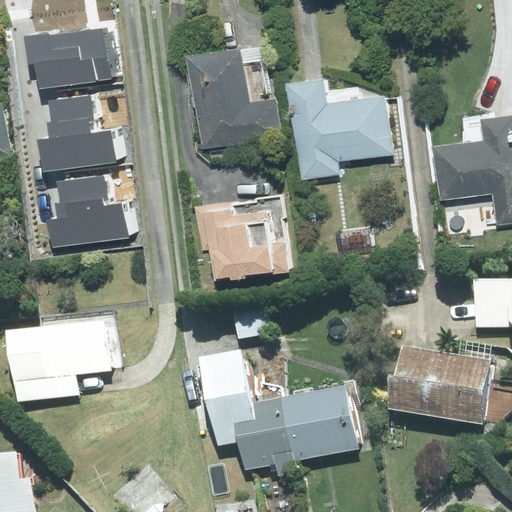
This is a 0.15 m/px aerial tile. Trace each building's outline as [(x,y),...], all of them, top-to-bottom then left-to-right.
[(113,24),(42,32),(48,88),(119,81),(113,24)] [(247,44),(194,51),(208,150),(288,139),(282,98),(255,101),(247,44)] [(361,86),(333,89),(331,75),(294,79),(305,177),(344,173),(343,160),(401,153),(394,91),(362,94),(361,86)] [(57,158),(127,151),(123,122),(116,123),(113,90),(62,95),(66,133),(54,135),(57,158)] [(0,157),(16,157),(12,104),(0,105),(0,157)] [(511,225),(511,114),(465,116),(466,143),(440,144),(442,195),(496,193),(497,226),(511,225)] [(129,169),(68,176),(71,211),(61,212),(63,234),(135,226),(129,169)] [(295,270),(286,200),(213,208),(222,278),(295,270)] [(511,284),(481,284),(479,330),(511,331),(511,284)] [(125,373),(118,312),(45,320),(47,333),(12,337),(20,405),(85,398),(83,378),(125,373)] [(372,451),(359,385),(261,405),(250,354),(205,364),(223,451),(243,446),(250,476),(372,451)] [(507,367),(408,354),(400,418),(499,431),(507,367)] [(0,511),(42,511),(41,481),(27,481),(25,457),(0,458),(0,511)] [(148,464),(111,497),(125,511),(176,511),(185,505),(148,464)]
